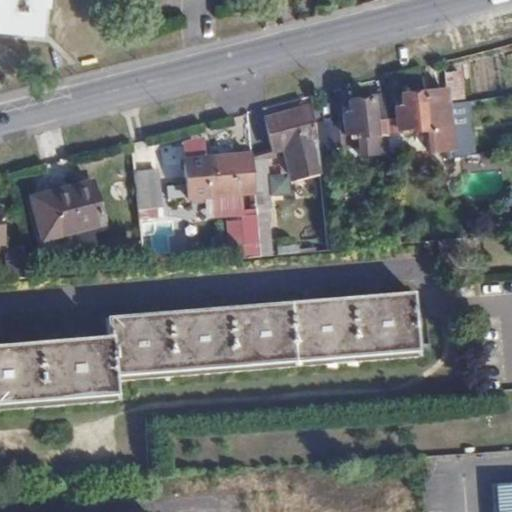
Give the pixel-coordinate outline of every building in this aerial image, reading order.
[(0,0),(0,27),(30,30),(33,0),(0,0)] [(460,71),(445,72),(447,101),(462,100),(460,71)] [(388,118),(390,133),(398,133),(398,127),(403,127),(404,132),(429,130),(428,114),(441,113),(440,90),(401,93),(402,105),(396,106),(397,118),(388,118)] [(388,118),(386,93),(372,95),(372,99),(351,101),(351,112),(345,112),(346,132),(353,132),(353,137),(361,136),(363,155),(392,152),(390,133),(388,118)] [(320,164),(308,109),(265,118),(272,151),(281,149),(287,172),(320,164)] [(318,123),(321,149),(336,148),(334,122),(318,123)] [(253,157),(253,155),(185,158),(188,196),(256,191),(253,157)] [(253,157),(256,191),(258,215),(262,258),(273,256),(268,206),(270,206),(267,156),(253,157)] [(156,173),(135,176),(138,206),(160,204),(156,173)] [(106,179),(83,185),(85,195),(108,189),(106,179)] [(85,195),(83,185),(41,196),(51,237),(116,221),(108,189),(85,195)] [(0,244),(10,243),(8,206),(0,206),(0,244)] [(262,258),(258,215),(243,216),(244,245),(250,245),(251,259),(262,258)] [(32,280),(29,250),(12,252),(14,282),(32,280)] [(414,349),(411,293),(107,317),(108,337),(0,344),(0,403),(112,395),(110,373),(414,349)]
